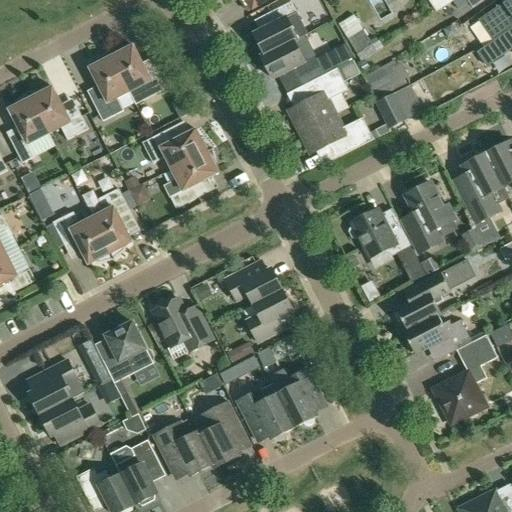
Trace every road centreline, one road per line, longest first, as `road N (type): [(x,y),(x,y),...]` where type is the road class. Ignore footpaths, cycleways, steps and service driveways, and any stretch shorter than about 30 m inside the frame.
road 1 (residential): [(0,353),(282,207)]
road 2 (residential): [(282,207),(496,100)]
road 3 (residential): [(167,0),(184,18),(282,207)]
road 4 (residential): [(282,207),(389,415)]
road 5 (residential): [(193,511),(389,415)]
road 6 (residential): [(0,75),(146,0)]
